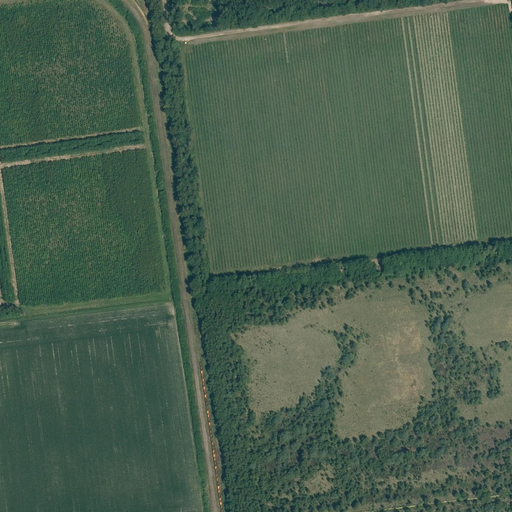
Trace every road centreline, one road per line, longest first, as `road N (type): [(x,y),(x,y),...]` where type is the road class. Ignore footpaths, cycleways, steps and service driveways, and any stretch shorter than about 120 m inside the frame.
road 1 (track): [(214,511),(153,84)]
road 2 (track): [(471,0),(166,37)]
